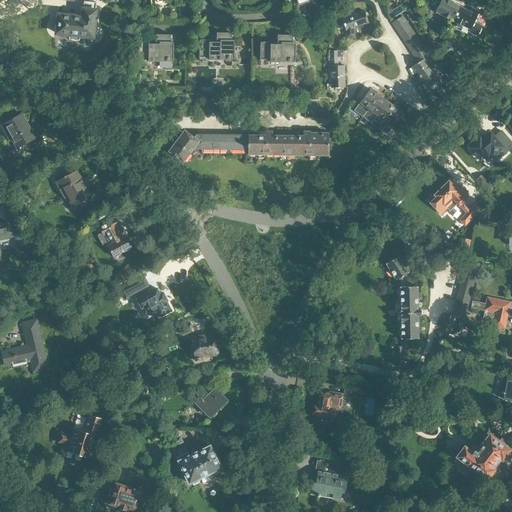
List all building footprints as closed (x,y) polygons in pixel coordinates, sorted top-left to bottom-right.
[(450,19),(454,20),(460,7),(450,2),(450,0),(442,0),(437,12),(444,16),(444,18),(449,20),(450,19)] [(97,2),(84,1),(83,17),(59,15),(58,23),(56,23),(52,25),(52,28),(55,31),(57,31),(57,33),(60,34),(62,35),(65,36),(67,34),(83,36),(85,38),(88,38),(90,37),(93,37),(97,2)] [(470,29),(470,31),(478,35),(482,27),(474,22),(479,12),(473,9),(471,12),(460,7),(454,20),(457,22),(456,24),(462,27),(463,26),(470,29)] [(364,11),(342,19),(346,30),(346,39),(355,38),(354,28),(368,23),(364,11)] [(412,12),(407,15),(413,24),(418,20),(412,12)] [(396,28),(404,22),(401,17),(392,23),(396,28)] [(410,26),(406,21),(404,22),(396,28),(399,33),(410,26)] [(410,26),(399,33),(402,38),(413,31),(410,26)] [(202,40),(200,40),(200,42),(199,57),(209,58),(209,60),(220,60),(220,57),(228,58),(228,59),(231,59),(231,58),(234,58),(234,59),(235,59),(235,42),(234,42),(232,42),(232,33),(221,32),(221,31),(218,31),(218,30),(215,30),(215,36),(217,36),(217,42),(211,42),(211,39),(202,39),(202,40)] [(416,36),(413,31),(402,38),(405,43),(416,36)] [(150,41),(141,41),(141,42),(139,42),(139,44),(138,59),(148,59),(148,62),(160,62),(160,59),(167,59),(167,61),(170,61),(170,60),(173,60),(173,61),(174,61),(174,44),(173,44),(171,44),(171,34),(160,34),(160,33),(157,33),(157,32),(154,32),(154,38),(156,38),(156,44),(150,44),(150,41)] [(260,44),(260,60),(270,60),(270,62),(281,62),(281,60),(289,60),(289,61),(291,61),(291,60),(295,60),(295,61),(296,61),(296,44),(295,44),(293,44),(293,35),(281,35),(281,33),(279,33),(276,33),(276,38),(278,38),(278,44),(272,44),(272,42),(263,42),(261,42),(261,44),(260,44)] [(409,48),(420,41),(416,36),(405,43),(409,48)] [(409,48),(412,53),(423,45),(420,41),(409,48)] [(423,45),(412,53),(415,58),(426,50),(423,45)] [(415,58),(418,63),(425,59),(429,55),(426,50),(415,58)] [(343,51),(329,51),(329,57),(329,86),(332,86),(332,88),(335,88),(336,90),(340,89),(341,87),(345,87),(344,66),(337,66),(337,57),(343,57),(343,51)] [(425,59),(418,63),(413,66),(428,89),(431,87),(433,88),(437,85),(436,83),(439,82),(437,79),(438,78),(436,76),(425,59)] [(187,61),(184,62),(137,67),(121,68),(123,88),(128,123),(139,122),(137,108),(140,102),(176,98),(177,102),(217,98),(231,97),(294,100),(295,65),(215,62),(187,61)] [(360,103),(355,110),(364,116),(368,111),(380,93),(378,92),(377,93),(371,89),(360,103)] [(368,111),(364,116),(371,122),(375,116),(387,101),(381,96),(382,95),(380,93),(368,111)] [(375,116),(371,122),(380,128),(396,105),(395,104),(393,105),(387,101),(375,116)] [(396,105),(380,128),(387,134),(391,128),(392,129),(393,127),(395,125),(398,121),(398,120),(403,113),(397,109),(398,107),(396,105)] [(35,138),(22,114),(1,125),(5,133),(8,132),(17,148),(35,138)] [(329,139),(329,133),(310,133),(310,131),(304,131),(304,135),(273,135),(273,131),(267,131),(267,135),(196,135),(194,137),(185,130),(170,152),(184,162),(185,160),(188,161),(191,157),(190,154),(194,148),(202,149),(202,152),(203,152),(203,148),(224,149),(224,150),(227,150),(227,149),(246,149),(246,152),(248,152),(248,154),(257,154),(258,157),(264,157),(265,154),(328,155),(328,145),(329,145),(329,139)] [(504,149),(511,142),(502,131),(495,138),(491,133),(482,141),(480,139),(478,140),(476,139),(471,144),(472,145),(470,147),(474,152),(473,153),(475,155),(476,154),(481,160),(490,152),(497,160),(507,152),(504,149)] [(91,195),(77,170),(56,182),(60,190),(63,189),(72,206),(83,200),(83,201),(85,200),(85,199),(91,195)] [(489,184),(481,175),(476,179),(484,189),(485,188),(488,192),(492,188),(489,184)] [(436,197),(430,203),(441,215),(448,208),(450,211),(458,203),(460,202),(462,203),(469,196),(457,185),(455,187),(449,181),(434,195),(436,197)] [(22,182),(10,188),(14,197),(26,190),(22,182)] [(4,207),(7,218),(18,215),(15,204),(4,207)] [(472,206),(472,207),(460,221),(466,226),(478,211),(472,206)] [(111,244),(107,246),(114,257),(125,251),(126,252),(130,249),(129,248),(131,247),(125,236),(122,238),(120,235),(121,233),(117,226),(118,225),(114,218),(99,226),(103,233),(105,232),(111,244)] [(0,259),(1,259),(0,255),(0,240),(1,240),(2,239),(5,238),(6,239),(11,238),(10,236),(11,235),(13,242),(23,240),(18,220),(8,223),(3,224),(0,225),(0,259)] [(467,257),(471,239),(461,237),(457,254),(467,257)] [(45,239),(35,245),(37,248),(47,242),(45,239)] [(55,239),(44,246),(48,253),(59,247),(55,239)] [(401,255),(387,263),(401,287),(407,286),(404,281),(411,276),(408,273),(409,272),(403,262),(405,261),(401,255)] [(465,265),(479,269),(481,263),(467,259),(465,265)] [(464,272),(478,275),(479,269),(465,265),(464,272)] [(462,278),(476,281),(478,275),(464,272),(462,278)] [(163,292),(161,294),(160,294),(157,288),(150,292),(149,292),(148,293),(146,289),(147,288),(148,288),(150,287),(145,277),(121,290),(126,299),(135,294),(137,299),(142,308),(145,307),(149,314),(152,312),(153,313),(155,312),(154,312),(156,310),(160,317),(172,310),(167,301),(168,301),(167,299),(164,294),(163,292)] [(461,284),(474,287),(476,281),(462,278),(461,284)] [(459,290),(473,293),(474,287),(461,284),(459,290)] [(402,347),(393,347),(393,365),(409,365),(409,359),(407,359),(407,339),(419,339),(419,316),(422,316),(422,310),(419,310),(419,286),(407,286),(401,287),(402,347)] [(457,296),(471,300),(473,293),(459,290),(457,296)] [(456,302),(470,306),(471,300),(457,296),(456,302)] [(473,302),(472,306),(471,308),(485,311),(483,319),(493,321),(492,326),(505,329),(508,315),(510,315),(511,302),(511,301),(511,302),(488,297),(487,303),(473,300),(473,302)] [(454,308),(468,312),(470,306),(456,302),(454,308)] [(78,306),(81,314),(87,311),(84,303),(78,306)] [(480,324),(467,317),(468,312),(454,308),(453,314),(452,314),(451,319),(450,319),(447,333),(462,336),(464,326),(476,332),(480,324)] [(76,310),(61,314),(63,323),(79,319),(76,310)] [(33,371),(47,368),(36,320),(23,323),(28,347),(23,348),(23,347),(2,351),(5,365),(12,364),(13,366),(27,363),(27,362),(31,362),(33,371)] [(182,335),(193,330),(190,323),(179,328),(182,335)] [(216,348),(215,348),(213,335),(206,336),(205,334),(191,336),(195,360),(204,359),(204,357),(216,355),(217,354),(218,354),(218,353),(219,353),(219,352),(219,351),(219,350),(219,349),(218,349),(218,348),(217,348),(216,348)] [(113,384),(124,383),(123,375),(112,377),(113,384)] [(186,386),(185,379),(167,382),(168,388),(171,387),(172,389),(186,386)] [(511,380),(507,380),(505,392),(503,391),(502,393),(505,394),(504,399),(511,400),(511,380)] [(215,412),(227,400),(215,388),(207,396),(205,394),(207,392),(202,387),(191,397),(212,419),(217,414),(215,412)] [(347,387),(345,397),(362,401),(364,390),(347,387)] [(340,409),(343,396),(329,393),(320,391),(317,404),(315,404),(313,414),(332,418),(332,421),(340,422),(343,409),(340,409)] [(107,403),(96,405),(98,413),(104,415),(109,414),(107,403)] [(61,433),(59,442),(69,445),(68,447),(70,448),(69,451),(89,456),(96,433),(100,434),(104,419),(88,415),(82,433),(73,430),(72,436),(61,433)] [(182,436),(181,430),(173,430),(169,442),(172,447),(183,442),(180,437),(182,436)] [(511,445),(511,442),(508,440),(503,436),(500,439),(488,431),(478,445),(471,440),(466,447),(465,447),(458,456),(477,471),(473,477),(483,484),(487,478),(487,479),(488,477),(491,476),(493,474),(493,471),(494,469),(492,468),(500,457),(502,459),(504,457),(506,456),(508,454),(508,451),(509,450),(509,449),(511,445)] [(176,455),(175,455),(176,458),(177,457),(190,483),(191,483),(193,484),(194,484),(195,484),(196,483),(197,482),(198,482),(198,481),(198,480),(199,479),(198,479),(212,472),(212,473),(213,474),(214,474),(215,474),(216,473),(217,473),(218,472),(219,471),(219,470),(219,469),(221,468),(210,446),(198,452),(198,451),(196,451),(192,453),(191,455),(189,456),(185,447),(175,453),(176,455)] [(361,457),(360,462),(373,463),(375,452),(370,452),(369,458),(361,457)] [(315,483),(313,483),(310,494),(317,495),(317,496),(320,496),(320,495),(341,499),(343,487),(346,488),(347,478),(335,476),(337,462),(320,459),(315,483)] [(127,509),(137,511),(139,511),(140,511),(141,511),(142,510),(145,500),(142,499),(144,492),(147,482),(136,479),(133,489),(116,483),(114,488),(113,488),(112,489),(111,490),(110,491),(107,499),(107,500),(108,501),(108,503),(110,503),(120,506),(119,507),(120,509),(125,511),(127,510),(127,509)] [(151,482),(147,498),(153,499),(157,484),(151,482)]
